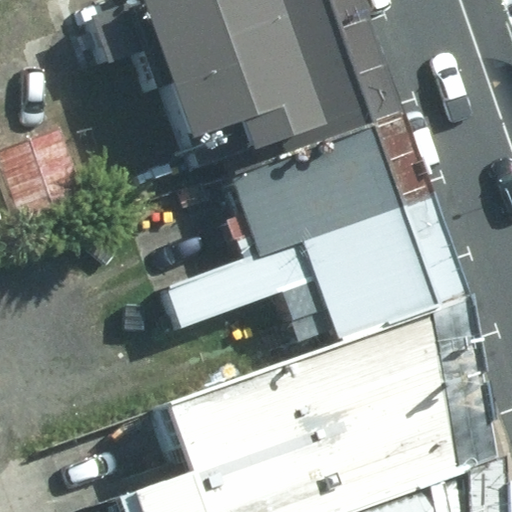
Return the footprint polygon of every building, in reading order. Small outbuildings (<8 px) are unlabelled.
[(301,0),(113,0),(118,11),(73,26),(87,67),(122,56),(155,151),(173,145),(184,176),(293,139),(296,150),(346,132),(301,0)] [(485,511),(484,463),(451,304),(345,0),(301,0),(346,132),(375,212),(415,319),(419,396),(438,482),(439,511),(485,511)] [(207,182),(235,262),(375,212),(346,132),(296,150),(207,182)] [(76,202),(49,133),(0,151),(0,219),(4,230),(76,202)] [(415,319),(375,212),(235,262),(147,292),(161,335),(262,300),(279,350),(311,339),(316,353),(415,319)] [(316,353),(135,417),(157,483),(419,396),(415,319),(316,353)] [(356,511),(438,482),(419,396),(157,483),(102,502),(104,511),(356,511)] [(439,511),(438,482),(356,511),(439,511)]
